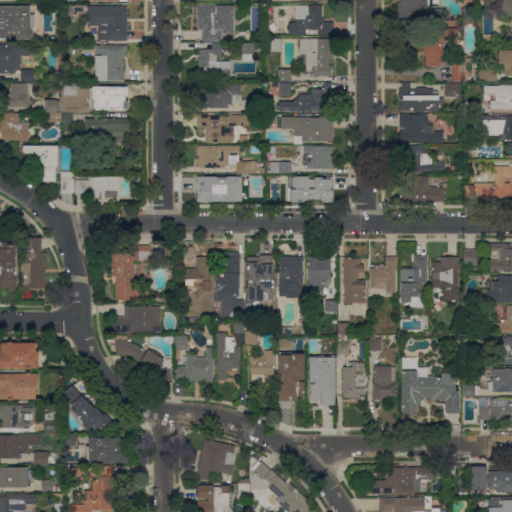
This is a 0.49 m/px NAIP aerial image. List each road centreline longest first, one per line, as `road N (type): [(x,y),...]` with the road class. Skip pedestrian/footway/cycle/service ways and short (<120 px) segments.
road 1 (residential): [(511,223),(61,225)]
road 2 (residential): [(80,320),(98,364),(126,396),(152,409),(244,423),(305,460)]
road 3 (residential): [(368,223),(367,0)]
road 4 (residential): [(162,219),(161,0)]
road 5 (residential): [(511,445),(367,444),(314,449),(305,460)]
road 6 (residential): [(80,320),(77,273),(61,225),(0,176)]
